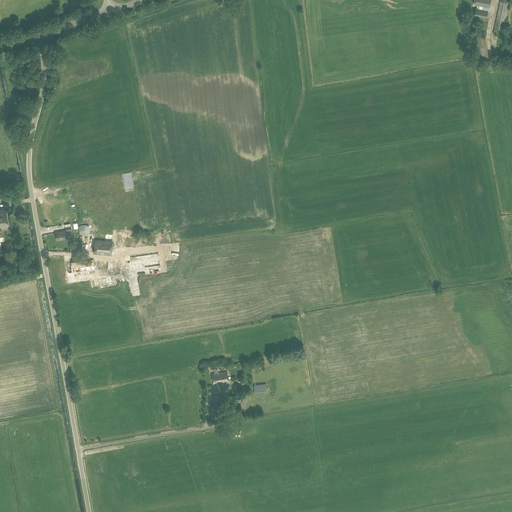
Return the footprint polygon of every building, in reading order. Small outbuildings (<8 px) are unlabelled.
[(474,0),(474,4),(477,5),(474,19),(486,22),(488,11),(489,11),(490,7),(491,0),(474,0)] [(503,35),(510,2),(500,0),(493,33),(503,35)] [(485,36),(474,38),(478,63),(489,61),(485,36)] [(0,231),(1,231),(0,227),(8,226),(6,214),(0,214),(0,231)] [(66,231),(55,233),(56,240),(67,238),(66,231)] [(104,241),(101,241),(95,240),(94,253),(111,254),(112,242),(107,241),(107,237),(104,236),(104,241)] [(158,256),(146,258),(147,266),(159,264),(158,256)] [(218,373),(218,369),(214,370),(215,373),(211,374),(214,385),(219,384),(219,383),(228,381),(226,371),(218,373)] [(240,383),(235,383),(233,387),(234,392),(239,392),(242,388),(240,383)] [(255,393),(267,392),(266,383),(254,385),(255,393)] [(219,417),(222,397),(217,396),(216,396),(213,395),(210,415),(214,416),(219,417)]
